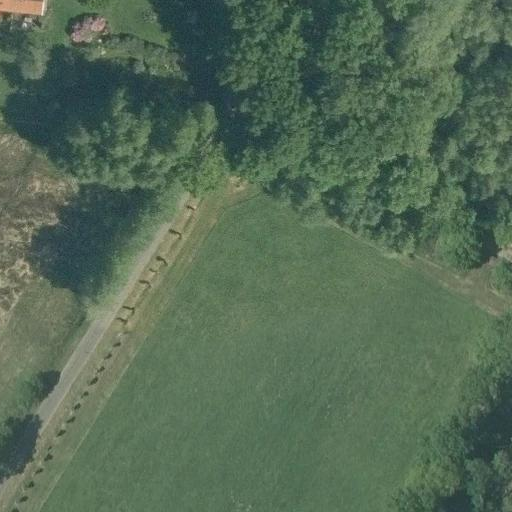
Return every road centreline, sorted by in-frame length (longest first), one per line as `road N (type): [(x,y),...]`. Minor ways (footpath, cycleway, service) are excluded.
road 1 (unclassified): [(0,488),(224,129),(236,80),(219,0)]
road 2 (track): [(236,93),(429,205)]
